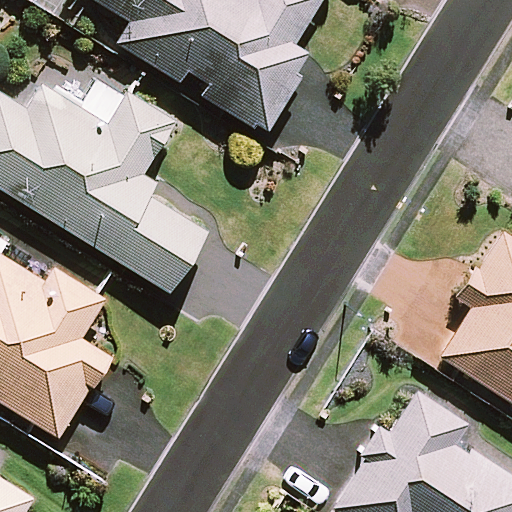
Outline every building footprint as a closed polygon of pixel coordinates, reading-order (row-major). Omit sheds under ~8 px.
[(93,0),(126,20),(113,41),(176,80),(183,68),(205,82),(198,93),(251,126),(253,122),(263,128),(298,73),(292,70),(304,49),(290,40),(315,0),(93,0)] [(77,103),(104,120),(121,94),(93,77),(77,103)] [(0,91),(0,188),(165,289),(203,228),(145,193),(153,180),(139,171),(171,118),(123,89),(121,94),(104,120),(77,103),(38,80),(22,105),(0,91)] [(511,239),(497,230),(454,295),(469,305),(438,354),(511,401),(511,239)] [(0,402),(33,422),(55,436),(87,385),(90,386),(109,355),(77,335),(101,296),(95,291),(49,263),(41,277),(0,252),(0,402)] [(461,422),(412,390),(384,432),(372,424),(354,452),(362,457),(330,505),(341,511),(511,511),(511,478),(451,438),(461,422)] [(0,511),(20,511),(31,495),(0,476),(0,511)]
